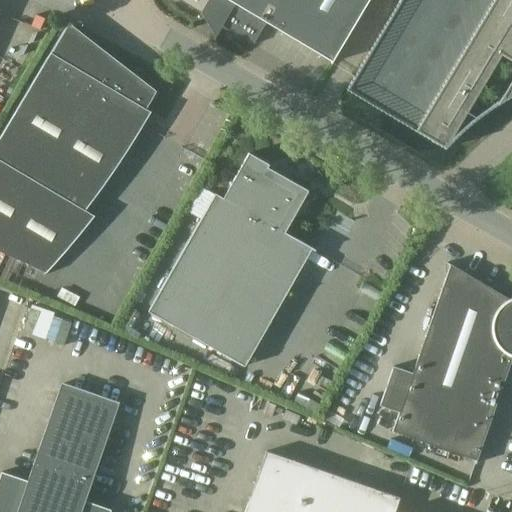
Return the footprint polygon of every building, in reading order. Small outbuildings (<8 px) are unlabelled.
[(176,0),(201,14),(202,12),(212,13),(223,20),(220,26),(253,45),(266,23),(331,62),(330,64),(331,64),(368,0),(176,0)] [(511,0),(399,0),(346,90),(347,90),(346,90),(347,91),(346,92),(444,150),(444,149),(447,147),(499,54),(511,61),(511,80),(499,104),(506,99),(511,96),(511,0)] [(138,122),(143,114),(155,92),(67,24),(45,61),(0,136),(0,253),(45,273),(42,276),(43,277),(66,251),(78,237),(90,222),(80,216),(94,198),(102,187),(113,172),(123,156),(130,145),(140,129),(145,120),(142,125),(138,122)] [(214,195),(147,312),(244,367),(311,250),(314,252),(315,251),(281,232),(302,193),(265,172),(268,166),(248,154),(222,199),(214,195)] [(511,299),(511,300),(509,301),(447,264),(446,265),(449,267),(420,351),(400,345),(386,386),(405,393),(392,432),(475,461),(474,464),(475,465),(511,357),(511,299)] [(109,511),(110,511),(84,502),(118,406),(117,405),(115,410),(60,391),(61,386),(60,386),(27,482),(1,473),(0,474),(0,511),(109,511)] [(394,511),(399,498),(265,452),(244,511),(394,511)]
